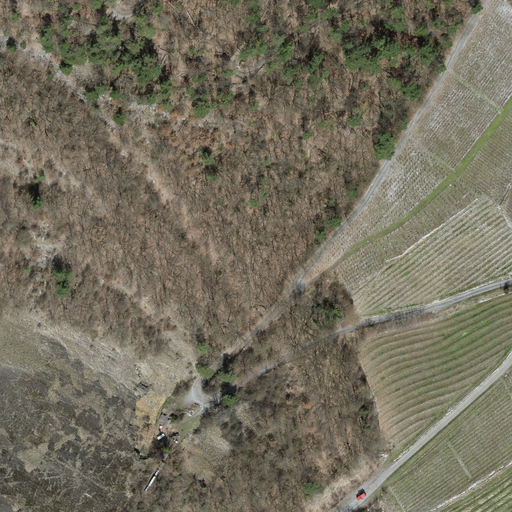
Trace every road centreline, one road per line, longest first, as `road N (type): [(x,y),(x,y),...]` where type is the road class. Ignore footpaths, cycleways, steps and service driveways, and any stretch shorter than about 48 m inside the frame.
road 1 (track): [(511,280),(364,324),(210,400),(200,388),(288,291)]
road 2 (track): [(511,101),(416,210),(298,292),(288,291)]
road 3 (unclassified): [(345,511),(511,358)]
